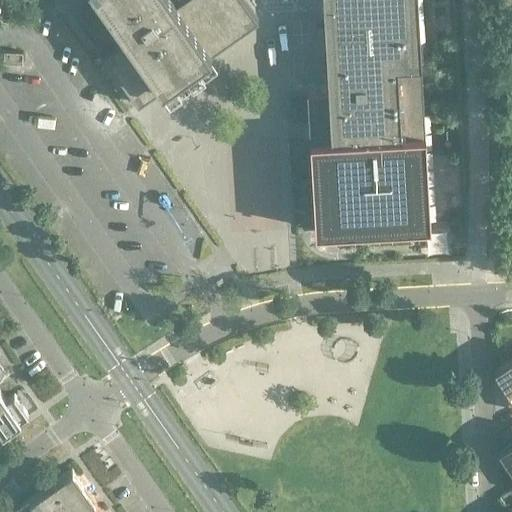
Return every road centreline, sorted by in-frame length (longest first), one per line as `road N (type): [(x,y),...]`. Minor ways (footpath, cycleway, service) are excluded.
road 1 (residential): [(89,412),(229,324),(326,302),(479,295)]
road 2 (residential): [(490,511),(479,295)]
road 3 (residential): [(0,283),(89,412)]
road 4 (residential): [(89,412),(160,511)]
